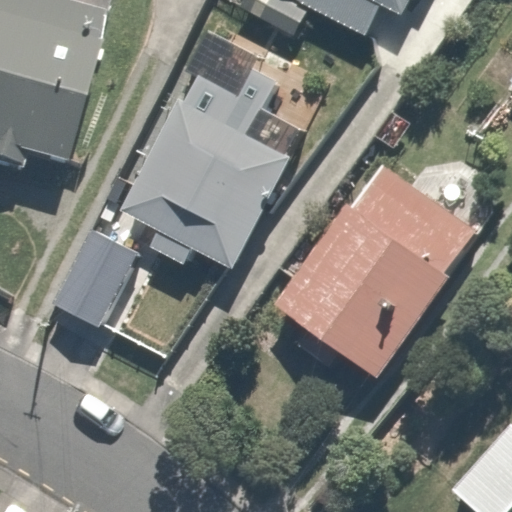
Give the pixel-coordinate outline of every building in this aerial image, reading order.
[(136,0),(7,0),(0,25),(0,147),(87,173),(136,0)] [(394,58),(428,0),(297,0),(323,15),(394,58)] [(237,108),(208,93),(146,218),(121,206),(88,272),(134,295),(155,254),(204,279),(212,263),(263,289),(321,174),(287,157),(317,98),(256,68),(237,108)] [(501,246),(396,175),(301,315),(406,386),(501,246)] [(511,511),(511,454),(470,508),(475,511),(511,511)]
